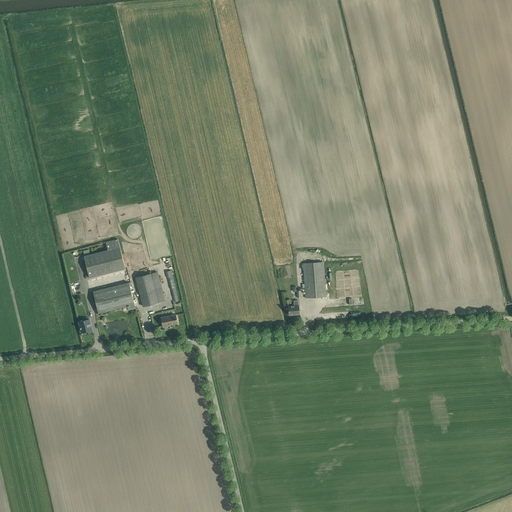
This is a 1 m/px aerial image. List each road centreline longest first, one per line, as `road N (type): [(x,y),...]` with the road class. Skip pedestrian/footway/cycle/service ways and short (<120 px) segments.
road 1 (unclassified): [(200,340),(511,318)]
road 2 (unclassified): [(241,511),(200,340)]
road 3 (unclassified): [(26,356),(200,340)]
road 4 (unclassified): [(26,356),(0,238)]
